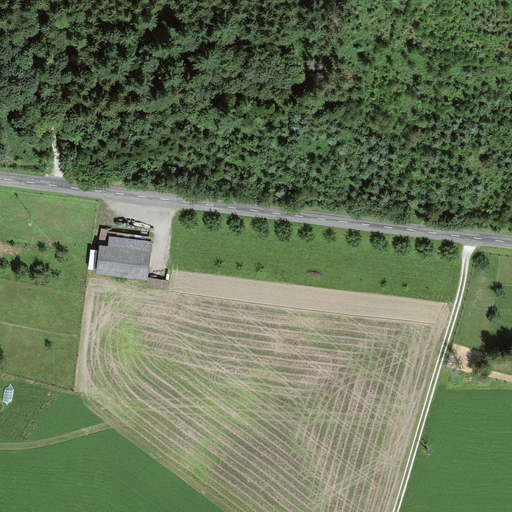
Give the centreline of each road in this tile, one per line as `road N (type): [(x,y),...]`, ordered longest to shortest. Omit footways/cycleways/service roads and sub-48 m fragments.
road 1 (tertiary): [(0,178),(511,239)]
road 2 (track): [(395,511),(471,233)]
road 3 (track): [(18,0),(63,186)]
